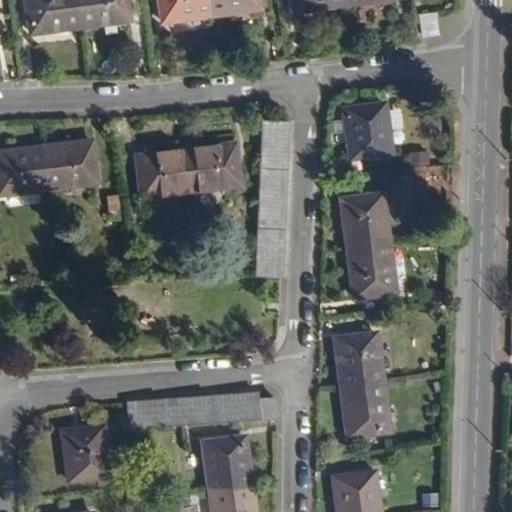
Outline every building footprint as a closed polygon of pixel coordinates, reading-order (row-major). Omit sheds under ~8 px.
[(67,25),(63,0),(13,0),(17,32),(67,25)] [(116,19),(112,0),(63,0),(67,25),(116,19)] [(198,14),(196,0),(147,0),(150,21),(198,14)] [(247,8),(246,0),(196,0),(198,14),(247,8)] [(331,4),(330,0),(281,0),(283,11),(331,4)] [(422,33),(420,15),(408,16),(408,18),(401,18),(403,32),(409,31),(409,35),(422,33)] [(378,154),(371,102),(329,109),(336,159),(378,154)] [(266,277),(275,121),(248,120),(240,276),(266,277)] [(83,181),(78,139),(29,145),(34,187),(83,181)] [(226,186),(221,143),(172,149),(177,191),(226,186)] [(0,191),(34,187),(29,145),(0,147),(0,191)] [(177,191),(172,149),(123,155),(127,196),(177,191)] [(375,243),(370,194),(328,199),(334,248),(375,243)] [(380,293),(375,243),(334,248),(340,298),(380,293)] [(368,383),(362,333),(321,338),(327,387),(368,383)] [(375,432),(368,383),(327,387),(333,437),(375,432)] [(245,420),(244,398),(244,393),(111,401),(114,429),(245,420)] [(263,419),(262,397),(244,398),(245,420),(263,419)] [(94,475),(87,424),(47,429),(54,481),(94,475)] [(237,486),(231,435),(188,441),(194,490),(237,486)] [(364,511),(360,472),(319,477),(323,511),(364,511)] [(240,511),(237,486),(194,490),(197,511),(240,511)]
